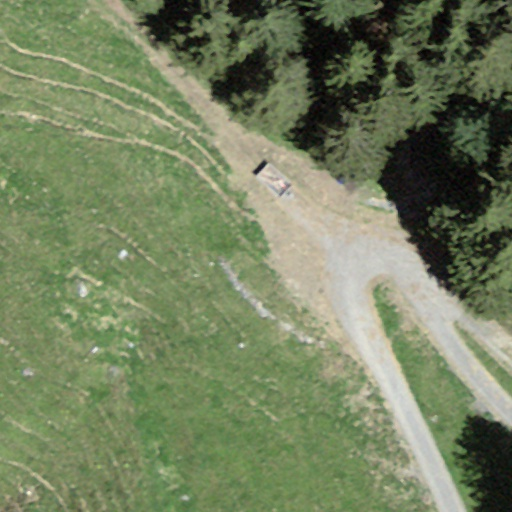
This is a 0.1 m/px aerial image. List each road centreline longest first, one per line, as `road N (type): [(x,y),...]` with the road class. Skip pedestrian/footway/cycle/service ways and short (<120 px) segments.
road 1 (track): [(455,511),(344,299),(344,274),(360,254)]
road 2 (track): [(360,254),(391,253),(436,287),(511,367)]
road 3 (track): [(511,409),(481,382),(436,287)]
